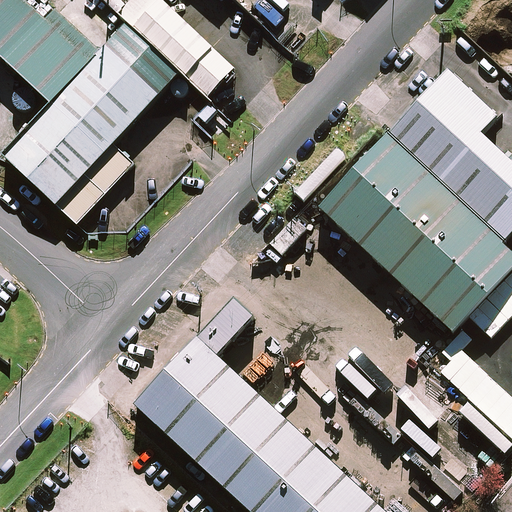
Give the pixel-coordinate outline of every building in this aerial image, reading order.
[(0,0),(0,41),(55,97),(96,55),(39,0),(0,0)] [(235,68),(158,0),(132,0),(117,17),(208,99),(235,68)] [(55,97),(5,148),(77,219),(137,158),(116,138),(158,96),(107,45),(96,55),(55,97)] [(445,65),(387,129),(508,238),(511,233),(511,162),(477,131),(496,110),(445,65)] [(511,241),(508,238),(387,129),(319,205),(448,320),(511,248),(511,241)] [(306,231),(295,221),(271,248),(282,258),(306,231)] [(394,511),(196,335),(135,402),(258,511),(394,511)] [(511,400),(452,345),(443,354),(452,363),(441,374),(511,439),(511,400)]
